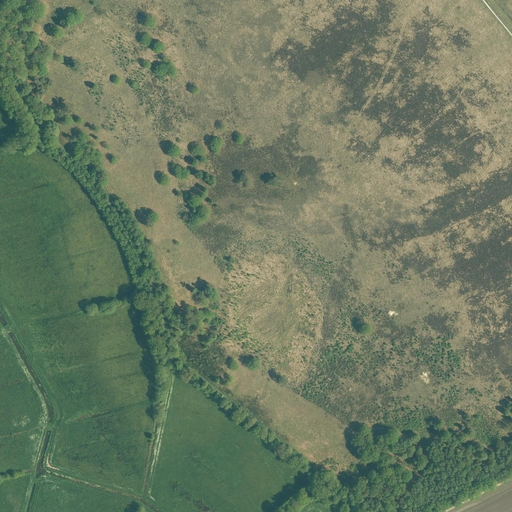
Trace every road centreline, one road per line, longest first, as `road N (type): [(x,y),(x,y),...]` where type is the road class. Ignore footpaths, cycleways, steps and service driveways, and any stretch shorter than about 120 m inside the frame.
road 1 (track): [(31,511),(42,476),(151,511)]
road 2 (track): [(0,304),(58,407),(53,426)]
